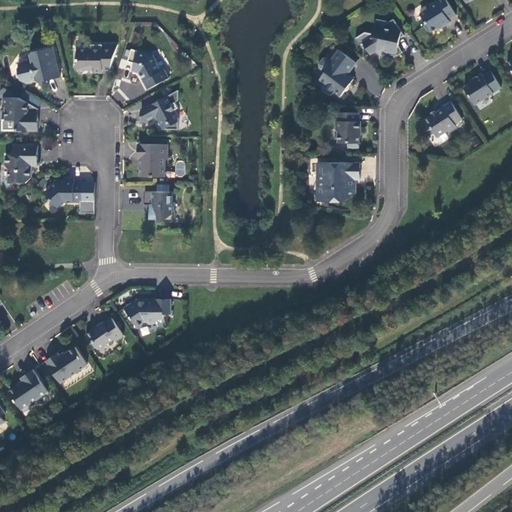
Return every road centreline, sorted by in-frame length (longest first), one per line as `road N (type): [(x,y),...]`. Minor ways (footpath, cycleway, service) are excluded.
road 1 (residential): [(112,274),(313,277),(385,228),(402,94),(511,22)]
road 2 (trunk): [(511,304),(124,511)]
road 3 (trunk): [(511,373),(296,511)]
road 4 (trunk): [(352,511),(511,408)]
road 5 (residential): [(112,274),(106,114)]
road 6 (residential): [(0,363),(112,274)]
